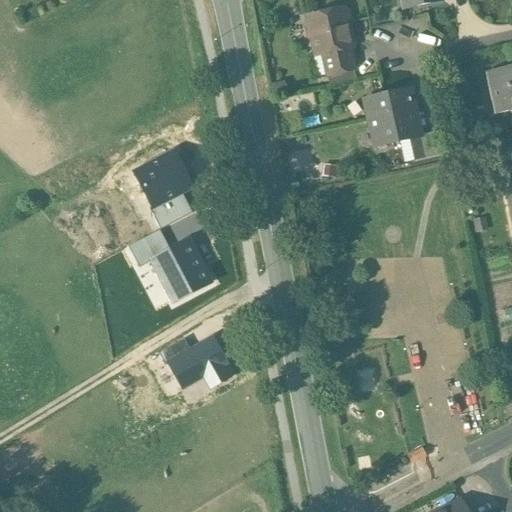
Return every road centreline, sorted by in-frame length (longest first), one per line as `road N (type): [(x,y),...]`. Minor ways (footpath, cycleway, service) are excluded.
road 1 (secondary): [(225,0),(324,510)]
road 2 (residential): [(324,510),(372,502),(480,449)]
